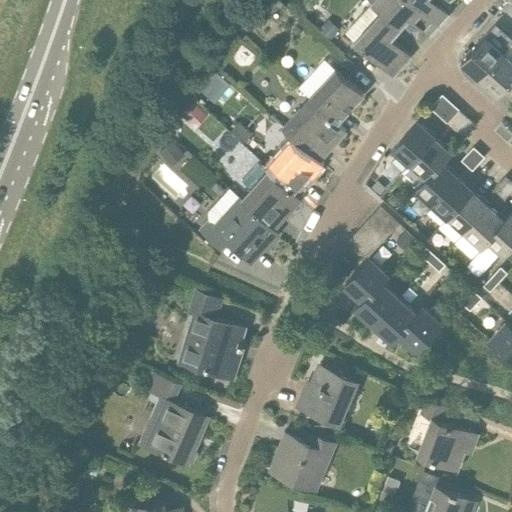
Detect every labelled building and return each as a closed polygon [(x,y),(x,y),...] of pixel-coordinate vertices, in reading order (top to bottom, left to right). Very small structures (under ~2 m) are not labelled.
[(408,17),(429,35),(439,24),(412,0),(372,0),(371,1),(380,9),(399,26),(408,17)] [(412,0),(439,24),(448,14),(433,0),(412,0)] [(411,55),(391,36),(399,26),(380,9),(353,39),(393,75),(411,55)] [(318,30),(331,40),(340,28),(328,18),(318,30)] [(461,61),(480,78),(504,51),(485,35),(461,61)] [(498,95),(505,88),(504,87),(511,78),(511,58),(504,51),(480,78),(498,95)] [(353,65),(345,57),(342,61),(350,69),(353,65)] [(310,96),(337,122),(364,92),(336,67),(310,96)] [(206,89),(224,99),(235,79),(218,69),(206,89)] [(431,107),(436,112),(448,99),(443,94),(431,107)] [(293,135),(319,159),(346,130),(337,122),(310,96),(282,126),(293,135)] [(183,115),(195,126),(207,114),(195,102),(183,115)] [(476,124),(471,119),(458,132),(464,137),(476,124)] [(394,148),(410,162),(435,136),(418,120),(394,148)] [(231,131),(244,142),(253,132),(240,121),(231,131)] [(266,164),(297,193),(324,164),(319,159),(293,135),(266,164)] [(442,161),(452,151),(435,136),(410,162),(424,176),(414,187),(415,188),(416,187),(415,187),(425,176),(426,177),(442,161)] [(171,166),(185,154),(182,150),(173,140),(160,151),(168,162),(171,166)] [(462,160),(467,165),(479,151),(474,146),(462,160)] [(479,151),(467,165),(473,170),(485,156),(479,151)] [(415,188),(432,203),(458,175),(442,161),(426,177),(425,176),(415,187),(416,187),(415,188)] [(241,196),(274,227),(275,226),(271,222),(284,208),(288,212),(301,197),(297,193),(266,164),(266,165),(268,167),(241,196)] [(432,203),(448,218),(473,190),(458,175),(432,203)] [(494,189),(499,194),(511,180),(506,175),(494,189)] [(372,187),(380,194),(386,187),(378,180),(372,187)] [(511,180),(499,194),(505,199),(511,190),(511,180)] [(448,218),(464,232),(489,204),(473,190),(448,218)] [(386,200),(394,207),(400,200),(392,193),(386,200)] [(199,228),(207,236),(221,249),(230,240),(249,257),(260,245),(264,248),(279,231),(274,227),(241,196),(239,194),(213,223),(208,219),(199,228)] [(481,247),(487,240),(488,240),(487,239),(506,219),(505,218),(489,204),(464,232),(481,247)] [(400,222),(396,218),(381,205),(373,214),(392,231),(399,223),(400,222)] [(487,240),(503,254),(511,244),(511,211),(505,218),(506,219),(487,239),(488,240),(487,240)] [(384,239),(392,231),(373,214),(365,222),(384,239)] [(376,248),(384,239),(365,222),(357,231),(376,248)] [(402,234),(414,244),(418,239),(406,228),(402,234)] [(369,256),(376,248),(357,231),(349,239),(369,257),(369,256)] [(430,262),(436,255),(426,247),(421,254),(430,262)] [(436,255),(430,262),(439,270),(445,263),(436,255)] [(345,283),(363,299),(363,300),(381,281),(382,280),(388,273),(369,256),(369,257),(345,283)] [(492,276),(498,281),(506,272),(500,266),(492,276)] [(498,281),(492,276),(484,285),(490,290),(498,281)] [(356,306),(375,323),(399,296),(382,280),(381,281),(363,300),(363,299),(356,306)] [(193,313),(178,360),(228,375),(237,345),(243,346),(244,343),(240,341),(245,326),(216,317),(222,298),(194,289),(187,311),(193,313)] [(466,295),(476,303),(481,297),(472,289),(466,295)] [(470,309),(476,303),(466,295),(461,301),(470,309)] [(417,312),(415,310),(399,296),(375,323),(393,340),(400,333),(399,332),(417,312)] [(415,310),(417,312),(399,332),(400,333),(417,349),(441,322),(421,304),(415,310)] [(489,339),(511,359),(511,326),(511,323),(507,319),(489,339)] [(303,392),(298,405),(339,423),(357,379),(320,363),(307,394),(303,392)] [(159,394),(139,442),(188,463),(189,460),(191,461),(196,450),(194,449),(195,446),(190,444),(204,413),(173,400),(180,384),(152,371),(144,388),(159,394)] [(422,405),(426,396),(419,394),(416,402),(422,405)] [(431,416),(417,452),(457,468),(464,450),(461,449),(464,441),(473,444),(478,433),(447,421),(453,406),(428,397),(422,413),(431,416)] [(277,472),(317,489),(336,443),(318,435),(315,444),(286,433),(280,447),(286,450),(277,472)] [(89,473),(97,476),(101,465),(93,463),(89,473)] [(407,511),(469,511),(470,511),(473,511),(477,499),(435,483),(428,500),(414,495),(407,511)] [(393,490),(384,486),(379,496),(388,500),(393,490)] [(306,511),(309,504),(296,501),(293,511),(295,511),(306,511)] [(181,511),(182,507),(164,508),(164,502),(115,504),(114,511),(181,511)]
